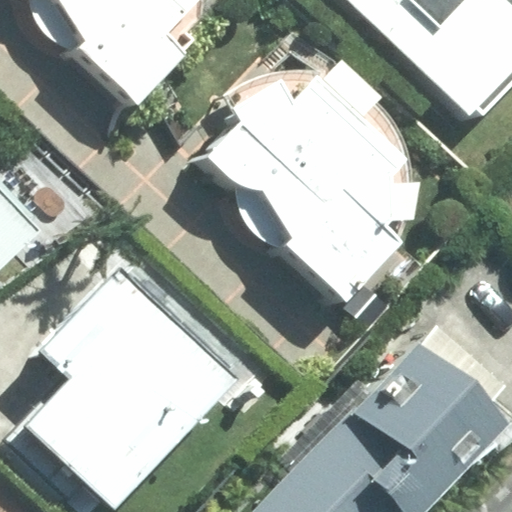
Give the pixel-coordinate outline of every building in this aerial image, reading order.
[(56,52),(120,109),(168,56),(147,36),(180,0),(8,0),(8,2),(8,4),(8,7),(8,9),(8,12),(8,14),(9,16),(9,19),(10,21),(11,23),(12,25),(13,27),(14,29),(16,32),(17,33),(18,35),(20,37),(22,39),(23,41),(25,42),(27,43),(29,45),(31,46),(33,47),(35,48),(38,49),(40,50),(42,51),(44,51),(47,52),(49,52),(51,52),(54,52),(56,52)] [(511,0),(312,0),(440,125),(511,50),(511,0)] [(382,132),(286,36),(210,119),(223,131),(191,165),(277,244),(266,256),(326,312),(384,249),(385,247),(387,243),(389,239),(390,236),(392,232),(393,228),(394,224),(395,220),(396,216),(397,212),(397,208),(398,204),(398,200),(399,195),(398,191),(398,187),(398,183),(398,179),(397,175),(397,171),(396,167),(395,163),(394,159),(393,155),(391,151),(390,147),(388,143),(386,139),(384,136),(382,132)] [(124,297),(100,273),(3,369),(0,366),(0,455),(52,508),(68,493),(87,511),(93,511),(222,386),(208,372),(218,363),(139,283),(124,297)] [(407,511),(481,432),(396,354),(251,511),(407,511)]
